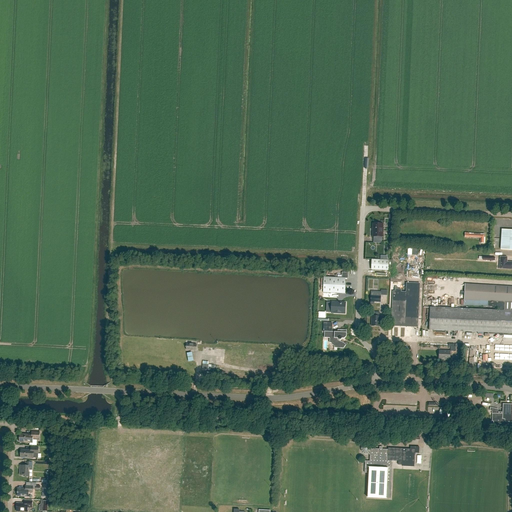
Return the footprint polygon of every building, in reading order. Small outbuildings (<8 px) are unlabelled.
[(378,224),(377,223),(375,223),(375,224),(373,224),(373,236),(382,237),(382,231),(381,230),(382,224),(378,224)] [(511,229),(502,229),(501,249),(511,249),(511,229)] [(483,243),(484,234),(469,233),(465,233),(464,237),(480,238),(480,243),(483,243)] [(511,268),(511,261),(507,262),(507,257),(500,256),(500,268),(511,268)] [(388,270),(388,260),(372,259),(372,270),(388,270)] [(342,278),(324,277),(321,277),(321,289),(323,290),(323,292),(344,293),(345,278),(342,278)] [(410,327),(418,327),(420,284),(407,283),(406,292),(400,292),(400,289),(397,289),(398,287),(395,287),(395,291),(393,291),(391,326),(399,326),(405,327),(405,319),(411,319),(410,327)] [(504,333),(511,333),(511,286),(465,284),(463,305),(500,307),(500,310),(430,307),(429,330),(499,333),(499,334),(500,336),(502,336),(503,334),(504,333)] [(380,302),(381,296),(377,296),(377,293),(371,293),(370,304),(374,304),(374,302),(380,302)] [(334,312),(339,312),(340,312),(341,312),(342,312),(343,312),(344,312),(344,304),(339,304),(337,303),(332,303),(332,310),(334,312)] [(379,326),(380,316),(379,316),(379,312),(372,312),(372,326),(379,326)] [(342,339),(342,338),(343,338),(344,338),(345,338),(346,337),(346,336),(346,335),(347,330),(338,330),(338,332),(332,332),(332,326),(323,326),(323,331),(324,332),(324,338),(330,338),(329,343),(330,343),(332,343),(333,345),(334,347),(334,348),(343,348),(346,345),(345,345),(345,344),(345,343),(344,343),(343,343),(343,342),(342,342),(341,342),(341,341),(341,340),(341,339),(342,339)] [(450,360),(450,351),(439,350),(439,359),(450,360)] [(511,419),(511,404),(503,404),(502,412),(506,412),(506,419),(511,419)] [(506,412),(502,412),(502,414),(498,414),(498,409),(490,407),(489,411),(493,412),(493,413),(492,413),(492,421),(494,421),(494,426),(504,427),(505,419),(506,419),(506,412)] [(39,440),(40,432),(32,432),(31,434),(20,434),(20,442),(32,443),(33,440),(39,440)] [(384,470),(385,449),(373,449),(371,449),(370,447),(368,445),(366,444),(364,445),(362,446),(361,449),(362,451),(363,453),(366,454),(368,453),(370,455),(370,461),(365,461),(364,473),(369,473),(368,497),(390,499),(392,470),(384,470)] [(38,458),(38,448),(31,447),(31,450),(21,450),(21,457),(33,458),(38,458)] [(384,470),(392,470),(392,462),(392,461),(398,461),(398,465),(402,465),(402,462),(405,462),(405,466),(414,466),(415,453),(419,453),(419,447),(410,447),(410,449),(388,448),(388,449),(385,449),(384,470)] [(32,470),(32,462),(26,462),(26,466),(20,465),(20,475),(24,475),(24,476),(29,477),(30,470),(32,470)] [(32,492),(33,486),(26,486),(26,489),(18,488),(17,496),(28,497),(28,492),(32,492)] [(32,507),(32,501),(25,501),(25,504),(17,503),(17,511),(27,511),(28,507),(32,507)]
